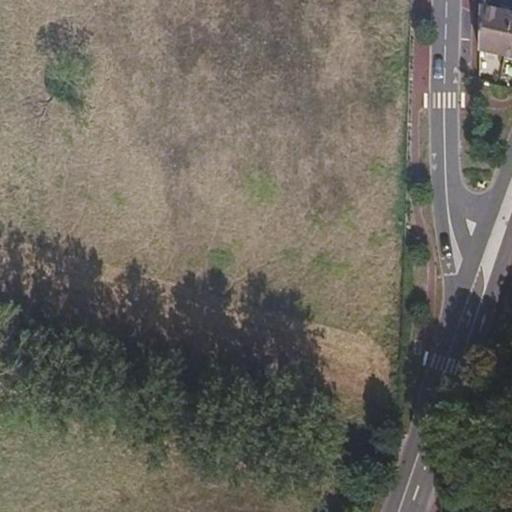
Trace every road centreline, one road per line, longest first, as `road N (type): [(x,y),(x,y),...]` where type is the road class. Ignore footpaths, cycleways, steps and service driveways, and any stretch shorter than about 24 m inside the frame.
road 1 (residential): [(454,0),(447,373)]
road 2 (primary): [(447,373),(511,220)]
road 3 (primary): [(404,511),(447,373)]
